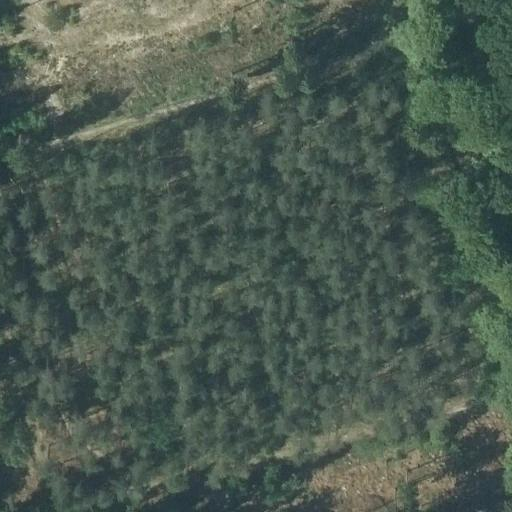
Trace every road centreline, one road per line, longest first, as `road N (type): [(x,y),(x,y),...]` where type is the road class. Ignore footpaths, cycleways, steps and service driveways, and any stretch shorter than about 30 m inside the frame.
road 1 (track): [(511,402),(365,433),(241,95)]
road 2 (track): [(365,433),(42,509)]
road 3 (track): [(241,95),(0,153)]
road 4 (track): [(241,95),(407,60),(428,43),(444,0)]
road 5 (track): [(0,346),(42,509)]
road 6 (track): [(470,0),(511,160)]
